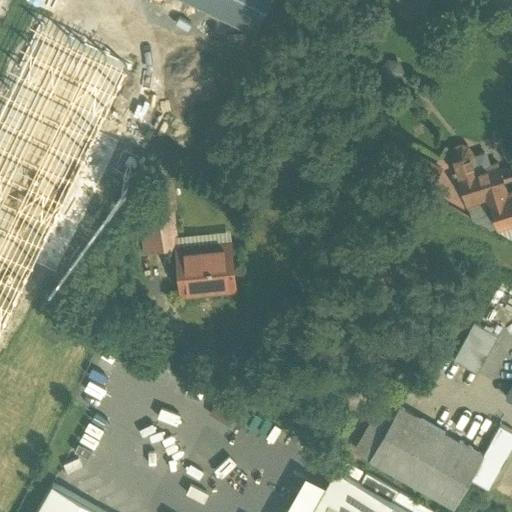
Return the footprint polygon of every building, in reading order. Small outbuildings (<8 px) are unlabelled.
[(63,0),(29,0),(28,3),(56,17),(63,0)] [(270,0),(186,0),(254,33),(270,0)] [(441,169),(385,137),(377,151),(433,183),(441,169)] [(486,153),(473,157),(471,152),(468,147),(462,145),(457,147),(453,152),(453,157),(456,167),(453,168),(454,171),(457,170),(469,207),(487,201),(509,195),(509,194),(505,181),(511,178),(511,170),(511,167),(501,170),(499,163),(490,166),(486,153)] [(172,177),(146,180),(149,211),(176,208),(172,177)] [(509,195),(487,201),(489,208),(471,213),(473,219),(491,229),(497,227),(498,228),(511,223),(511,192),(509,194),(509,195)] [(232,248),(201,251),(200,246),(176,249),(180,289),(208,286),(208,291),(237,288),(232,248)] [(475,323),(458,362),(482,373),(499,333),(475,323)] [(129,352),(113,343),(108,352),(124,361),(129,352)] [(192,391),(151,365),(145,374),(159,383),(148,401),(162,410),(171,396),(184,404),(192,391)] [(92,389),(84,407),(94,411),(102,394),(92,389)] [(236,411),(218,401),(211,413),(229,423),(236,411)] [(484,454),(400,406),(370,459),(454,507),(471,478),(489,488),(511,447),(511,431),(501,425),(484,454)] [(398,490),(367,472),(361,483),(337,469),(312,511),(412,511),(392,501),(398,490)] [(106,511),(53,482),(35,511),(106,511)]
